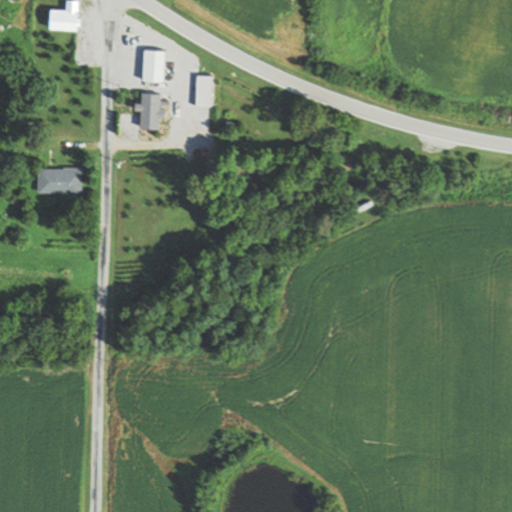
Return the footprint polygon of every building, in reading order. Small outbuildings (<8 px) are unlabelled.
[(53,9),(53,30),(86,30),(85,0),(70,0),(70,9),(53,9)] [(171,50),(149,50),(149,81),(171,81),(171,50)] [(217,76),(200,76),(200,106),(217,106),(217,76)] [(168,128),(168,93),(147,93),(147,128),(168,128)] [(88,168),(44,168),(44,193),(88,193),(88,168)]
